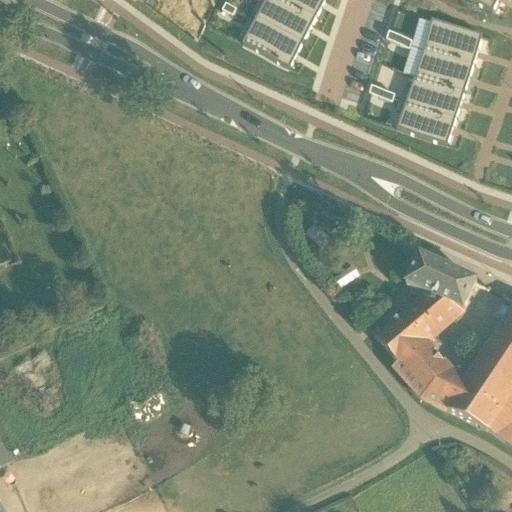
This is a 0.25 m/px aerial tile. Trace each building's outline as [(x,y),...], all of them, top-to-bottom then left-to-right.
[(267,0),(256,21),(303,46),(317,22),(276,0),(267,0)] [(276,0),(317,22),(328,0),(276,0)] [(500,0),(463,0),(492,16),(500,0)] [(226,5),(222,12),(233,18),(237,11),(226,5)] [(303,46),(256,21),(243,47),(289,72),(303,46)] [(423,50),(474,67),(483,39),(432,23),(423,50)] [(390,35),(387,43),(399,46),(401,39),(390,35)] [(401,39),(399,46),(410,50),(412,42),(401,39)] [(474,67),(423,50),(415,77),(465,93),(474,67)] [(406,103),(457,120),(465,93),(415,77),(406,103)] [(372,89),(370,96),(381,100),(383,92),(372,89)] [(383,92),(381,100),(393,103),(395,96),(383,92)] [(457,120),(406,103),(397,131),(448,148),(457,120)] [(463,316),(477,286),(420,260),(406,290),(425,299),(417,304),(383,337),(377,330),(372,335),(398,366),(393,371),(423,401),(487,434),(488,433),(504,445),(511,433),(511,318),(470,382),(452,374),(428,345),(461,315),(463,316)] [(0,511),(4,511),(0,503),(0,471),(12,465),(0,442),(0,511)]
